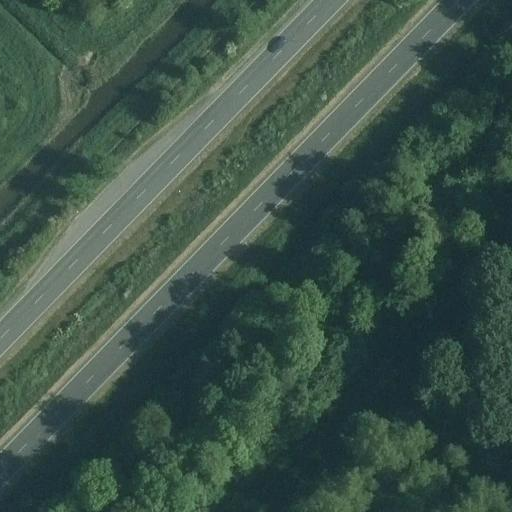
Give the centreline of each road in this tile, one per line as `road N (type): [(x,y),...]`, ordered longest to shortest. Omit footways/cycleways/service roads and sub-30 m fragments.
road 1 (trunk): [(0,471),(458,0)]
road 2 (trunk): [(333,0),(0,340)]
road 3 (track): [(262,511),(384,387),(508,511)]
road 4 (track): [(384,387),(511,258)]
